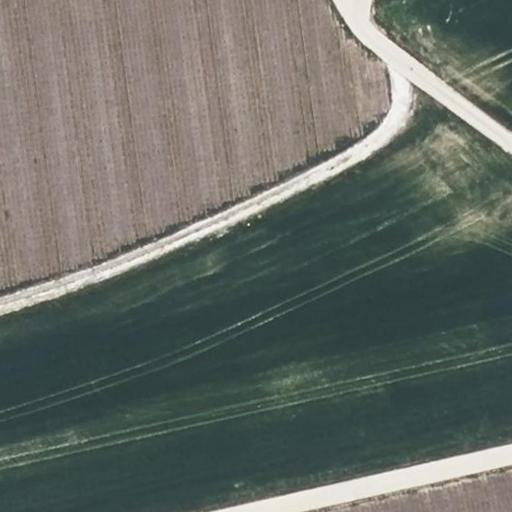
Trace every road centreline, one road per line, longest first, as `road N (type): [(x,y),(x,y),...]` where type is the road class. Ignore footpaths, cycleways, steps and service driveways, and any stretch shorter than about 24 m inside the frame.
road 1 (track): [(419,80),(392,115),(313,181),(128,267),(0,309)]
road 2 (unclassified): [(262,511),(511,457)]
road 3 (unclassified): [(511,152),(365,30),(348,0)]
